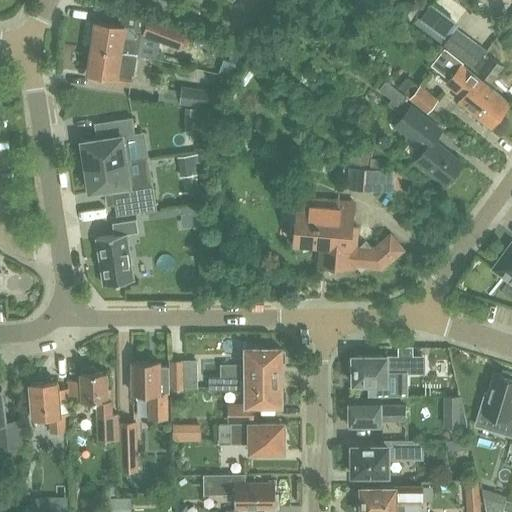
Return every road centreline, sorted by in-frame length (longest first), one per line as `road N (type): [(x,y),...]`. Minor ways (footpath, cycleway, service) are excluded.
road 1 (residential): [(67,319),(319,316)]
road 2 (residential): [(57,250),(27,43)]
road 3 (residential): [(313,511),(319,316)]
road 4 (residential): [(413,316),(511,179)]
